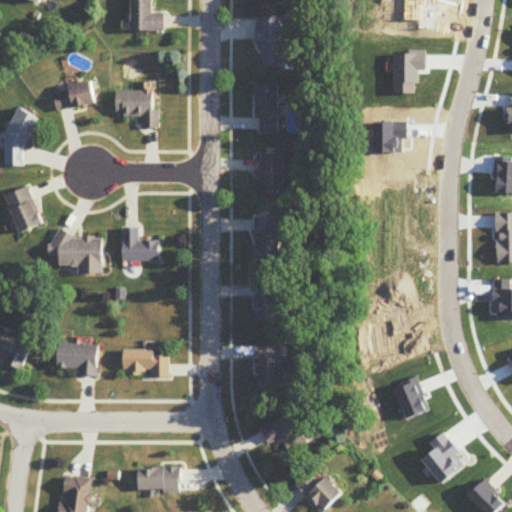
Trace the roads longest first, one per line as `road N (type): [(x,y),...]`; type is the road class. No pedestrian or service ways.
road 1 (residential): [(211,0),(213,422),(226,469),(257,511)]
road 2 (residential): [(511,437),(463,364),(448,299),(448,156),(479,0)]
road 3 (residential): [(0,413),(75,423),(213,422)]
road 4 (residential): [(210,174),(89,174)]
